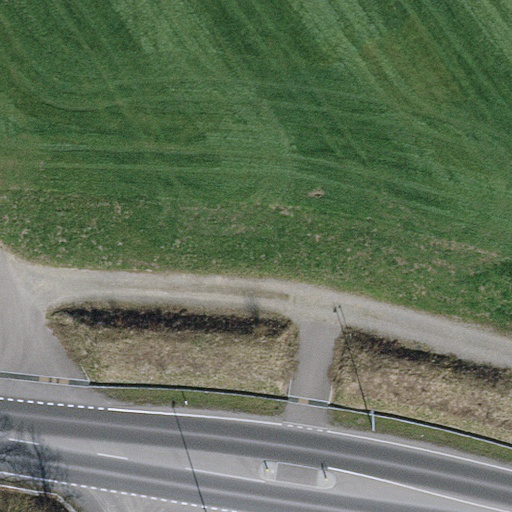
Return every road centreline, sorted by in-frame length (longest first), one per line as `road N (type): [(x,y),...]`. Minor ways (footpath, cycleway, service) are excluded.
road 1 (track): [(0,283),(325,302),(511,355)]
road 2 (secondary): [(511,510),(298,465),(0,430)]
road 3 (track): [(118,511),(94,444),(0,271)]
